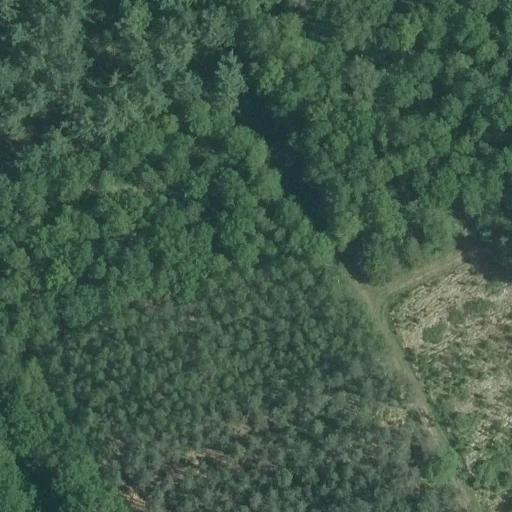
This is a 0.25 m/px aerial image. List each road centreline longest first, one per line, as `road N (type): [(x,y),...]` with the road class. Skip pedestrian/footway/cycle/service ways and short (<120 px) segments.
road 1 (track): [(200,0),(295,204),(370,303),(463,511)]
road 2 (track): [(511,237),(370,303)]
